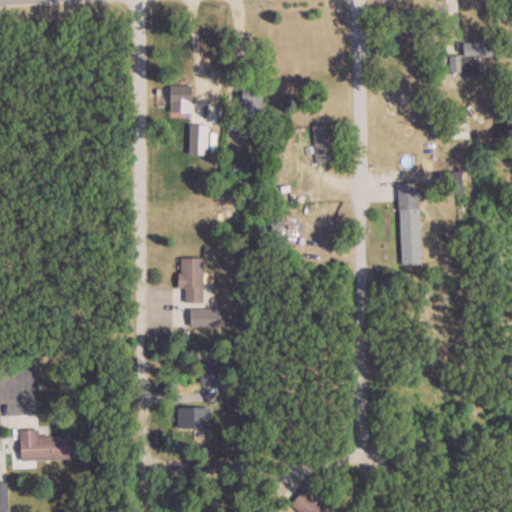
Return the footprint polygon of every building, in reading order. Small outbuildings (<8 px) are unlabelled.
[(449,55),(450,72),(472,71),(472,58),(493,57),(493,39),(464,40),(465,55),(449,55)] [(194,103),(194,85),(171,85),(171,103),(194,103)] [(242,117),(264,117),(264,93),(242,93),(242,117)] [(329,124),(313,125),(316,162),(332,160),(329,124)] [(401,264),(422,264),(420,182),(400,182),(401,264)] [(204,257),(180,257),(180,288),(187,288),(187,302),(204,302),(204,257)] [(178,407),(178,428),(211,428),(211,407),(178,407)] [(40,429),(22,429),(22,460),(71,460),(71,436),(40,436),(40,429)] [(300,511),(331,511),(303,489),(291,504),(300,511)]
